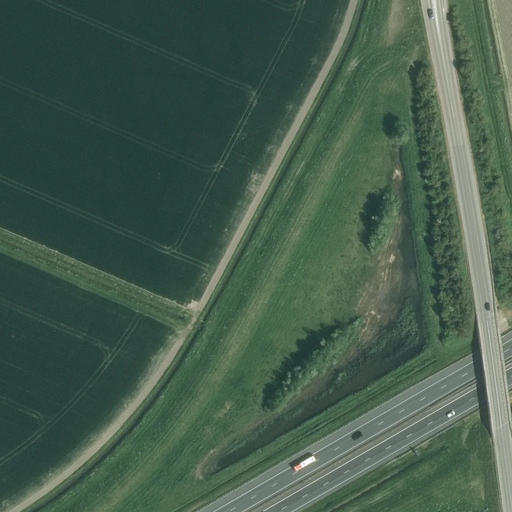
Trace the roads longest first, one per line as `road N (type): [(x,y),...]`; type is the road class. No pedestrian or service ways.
road 1 (tertiary): [(511,508),(433,0)]
road 2 (track): [(511,314),(461,344),(438,331),(407,85),(414,60),(441,49)]
road 3 (motorway): [(511,347),(229,511)]
road 4 (motorway): [(278,511),(511,376)]
road 5 (track): [(511,398),(470,425),(451,455),(351,511)]
road 6 (track): [(475,0),(511,189)]
